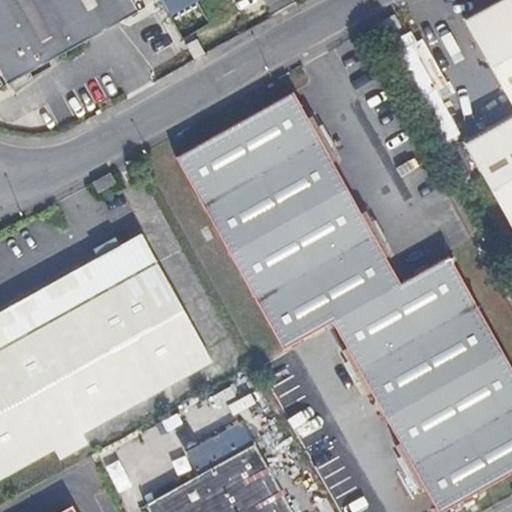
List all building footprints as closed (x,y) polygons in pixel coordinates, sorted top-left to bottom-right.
[(132,0),(0,0),(0,72),(7,85),(139,11),(132,0)] [(201,0),(158,0),(168,18),(201,0)] [(511,0),(496,0),(466,17),(511,100),(511,114),(466,140),(511,223),(511,0)] [(406,22),(400,12),(377,25),(383,36),(406,22)] [(295,91),(177,156),(285,350),(334,323),(349,349),(345,351),(368,394),(372,391),(402,444),(398,447),(422,490),(426,487),(440,511),(444,511),(511,474),(511,369),(448,256),(402,281),(389,257),(393,254),(368,210),(364,212),(334,160),(339,157),(315,115),(310,118),(295,91)] [(108,170),(91,180),(97,191),(114,182),(108,170)] [(136,229),(0,305),(0,471),(52,442),(59,452),(83,439),(76,429),(207,356),(204,351),(136,229)] [(293,511),(256,445),(147,505),(151,511),(293,511)]
